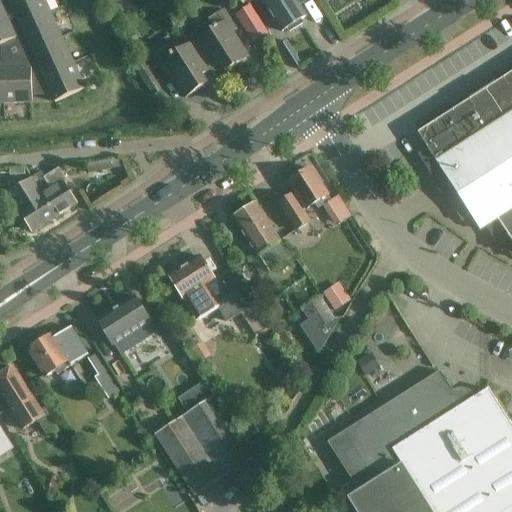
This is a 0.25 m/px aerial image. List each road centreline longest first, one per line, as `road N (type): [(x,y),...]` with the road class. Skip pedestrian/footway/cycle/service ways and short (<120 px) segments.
road 1 (tertiary): [(0,306),(307,101)]
road 2 (unclassified): [(511,309),(398,246),(307,101)]
road 3 (tertiary): [(307,101),(468,0)]
